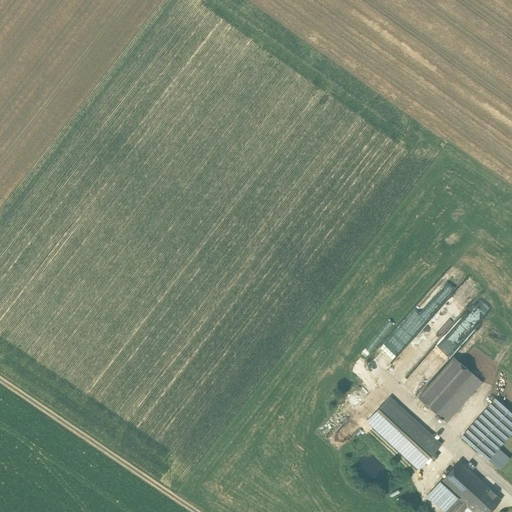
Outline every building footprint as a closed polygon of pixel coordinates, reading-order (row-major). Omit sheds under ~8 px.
[(468,345),(470,342),(485,353),(500,333),(482,320),(465,342),(468,345)] [(404,347),(388,368),(402,380),(405,377),(416,385),(427,370),(417,363),(419,359),(404,347)] [(443,358),(443,349),(432,348),(432,357),(443,358)] [(454,357),(418,398),(446,422),(482,382),(454,357)] [(441,444),(390,397),(384,403),(367,421),(419,469),(441,444)] [(511,412),(496,399),(462,437),(488,460),(511,432),(511,412)] [(486,486),(459,461),(440,482),(459,499),(467,506),(486,486)] [(446,511),(459,499),(440,482),(427,496),(445,511),(446,511)] [(489,511),(501,500),(486,486),(467,506),(473,511),(489,511)] [(446,511),(461,511),(467,506),(459,499),(446,511)]
